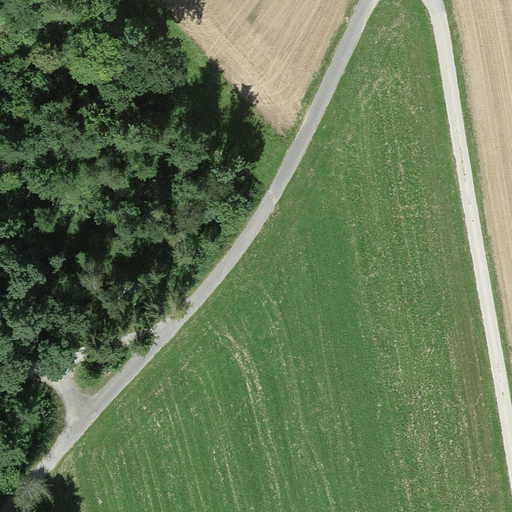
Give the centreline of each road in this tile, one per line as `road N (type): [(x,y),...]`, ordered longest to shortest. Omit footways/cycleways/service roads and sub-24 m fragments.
road 1 (track): [(430,0),(511,467)]
road 2 (track): [(10,511),(245,250),(281,178)]
road 3 (residential): [(281,178),(370,0)]
road 4 (track): [(0,383),(164,334)]
